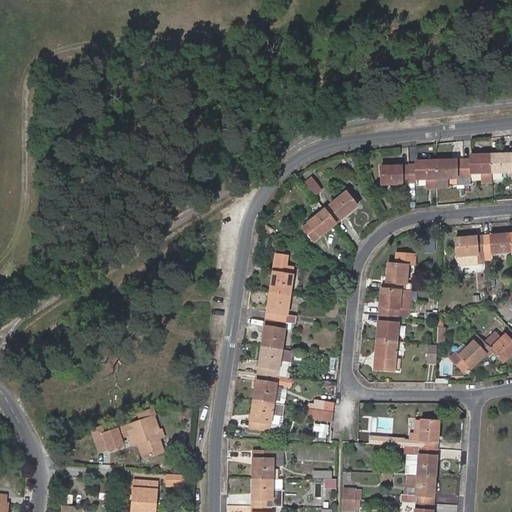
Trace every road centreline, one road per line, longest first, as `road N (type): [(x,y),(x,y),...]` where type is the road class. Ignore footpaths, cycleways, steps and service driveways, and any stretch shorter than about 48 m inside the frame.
road 1 (residential): [(511,123),(329,145),(272,182),(249,231),(216,434),(213,511)]
road 2 (residential): [(511,209),(403,222),(367,247),(357,273),(349,382),(368,393),(476,395)]
road 3 (residential): [(0,388),(41,469),(39,511)]
